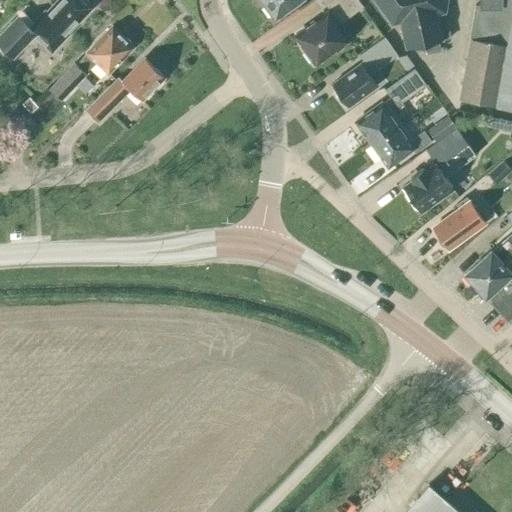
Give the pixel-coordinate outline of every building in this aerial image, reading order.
[(18,17),(0,34),(0,45),(12,57),(34,35),(53,52),(71,34),(67,31),(91,6),(88,3),(87,0),(57,0),(30,29),(18,17)] [(296,0),(263,0),(266,4),(263,6),(270,15),(273,13),(275,16),(296,0)] [(335,25),(360,6),(355,0),(321,0),(330,11),(296,35),(306,50),(304,51),(311,61),(313,59),(315,62),(346,39),(335,25)] [(373,0),(389,23),(397,21),(403,48),(448,39),(443,12),(444,0),(373,0)] [(511,0),(480,0),(480,7),(474,7),(468,42),(469,42),(458,101),(511,110),(511,0)] [(111,26),(86,52),(76,64),(74,62),(49,89),(60,100),(86,74),(85,73),(96,61),(107,72),(133,46),(131,45),(130,42),(127,39),(124,38),(111,26)] [(367,72),(380,63),(372,53),(358,63),(359,63),(331,84),(341,97),(339,99),(345,108),(377,84),(367,72)] [(141,100),(164,77),(144,57),(122,80),(118,77),(85,110),(97,122),(130,89),(141,100)] [(400,122),(394,113),(405,105),(402,102),(426,84),(414,68),(385,89),(390,97),(382,103),(381,102),(355,121),(371,143),(400,122)] [(456,127),(448,117),(428,131),(435,142),(456,127)] [(412,139),(400,122),(371,143),(388,166),(413,148),(415,151),(431,140),(424,130),(412,139)] [(422,167),(410,176),(412,179),(402,186),(420,211),(452,187),(445,177),(475,154),(456,128),(425,150),(435,163),(425,170),(422,167)] [(511,170),(502,160),(487,173),(496,183),(511,170)] [(468,190),(476,200),(492,187),(484,177),(468,190)] [(445,246),(447,249),(474,229),(473,229),(483,222),(466,197),(455,204),(457,207),(446,215),(446,218),(432,228),(438,237),(438,240),(441,245),(445,246)] [(511,208),(506,213),(511,219),(511,232),(491,251),(490,251),(462,276),(471,286),(473,284),(485,296),(507,320),(511,315),(511,208)] [(403,511),(458,511),(427,484),(403,511)]
